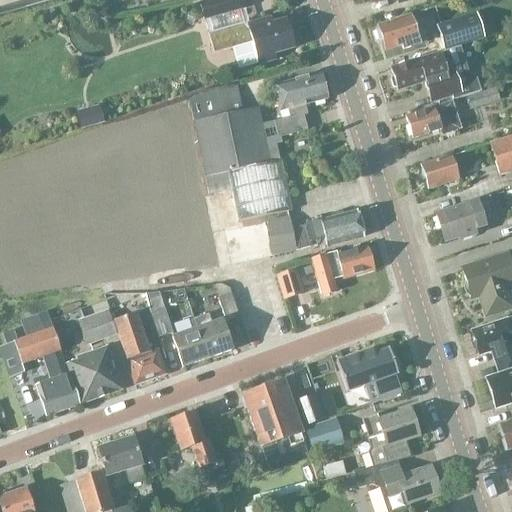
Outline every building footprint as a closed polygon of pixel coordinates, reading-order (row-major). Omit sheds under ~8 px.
[(0,0),(0,15),(11,12),(12,13),(60,0),(0,0)] [(204,21),(243,9),(240,0),(214,0),(199,4),(204,21)] [(475,14),(436,27),(443,49),(482,37),(475,14)] [(376,27),(374,30),(377,40),(380,41),(383,51),(400,46),(401,50),(418,45),(425,43),(420,29),(413,31),(412,28),(408,15),(375,25),(376,27)] [(271,24),(270,19),(248,26),(247,23),(207,34),(213,54),(251,43),(252,47),(253,47),(258,65),(274,61),(273,55),(292,49),(291,45),(294,44),(291,34),(288,35),(284,21),(271,24)] [(417,59),(389,68),(392,78),(390,78),(389,80),(392,88),(393,89),(395,88),(396,90),(423,82),(429,103),(450,97),(451,101),(480,92),(479,91),(478,91),(474,77),(466,73),(455,77),(451,67),(462,63),(458,48),(459,48),(458,45),(443,50),(417,59)] [(271,161),(278,159),(276,147),(281,146),(279,138),(309,129),(303,106),(326,100),(319,75),(272,87),(279,113),(280,119),(261,124),(271,161)] [(193,122),(240,110),(236,88),(188,98),(193,122)] [(496,88),(465,98),(469,111),(500,101),(496,88)] [(442,136),(459,130),(450,102),(404,116),(411,139),(440,130),(442,136)] [(271,161),(261,124),(257,106),(240,110),(193,122),(206,177),(271,161)] [(98,107),(76,113),(81,130),(103,124),(98,107)] [(511,170),(511,135),(488,143),(498,175),(511,170)] [(450,156),(420,165),(421,169),(420,175),(424,179),(428,190),(458,180),(450,156)] [(206,188),(208,194),(232,189),(239,222),(286,212),(290,211),(280,160),(279,160),(278,159),(271,161),(206,177),(204,178),(206,188)] [(232,189),(208,194),(203,195),(211,234),(240,228),(239,222),(232,189)] [(462,207),(436,215),(444,243),(461,238),(461,240),(475,235),(473,230),(484,227),(484,226),(496,222),(487,197),(476,201),(476,200),(462,204),(462,207)] [(304,226),(309,243),(324,239),(326,247),(363,238),(356,211),(319,221),(319,222),(304,226)] [(288,218),(240,228),(211,234),(218,268),(295,251),(288,218)] [(310,262),(311,267),(320,297),(336,293),(332,281),(342,278),(343,281),(373,272),(366,248),(336,257),(335,254),(310,262)] [(461,270),(465,282),(464,285),(463,287),(464,291),(466,295),(468,296),(469,297),(470,298),(479,295),(485,316),(510,308),(504,288),(511,285),(511,273),(506,256),(461,270)] [(302,295),(296,272),(276,278),(283,301),(302,295)] [(155,289),(140,291),(142,309),(157,308),(155,289)] [(224,322),(238,318),(230,294),(216,299),(224,322)] [(85,347),(117,335),(113,322),(108,310),(76,321),(85,347)] [(157,338),(170,334),(162,310),(149,315),(157,338)] [(113,322),(117,335),(134,386),(165,375),(156,351),(149,353),(135,314),(113,322)] [(471,339),(470,343),(471,347),(474,350),(477,352),(479,356),(490,352),(497,373),(511,367),(511,317),(471,331),(472,335),(471,339)] [(195,329),(206,359),(231,351),(220,321),(195,329)] [(12,342),(5,345),(16,375),(23,373),(20,365),(60,351),(52,328),(12,342)] [(181,368),(206,359),(195,329),(171,338),(181,368)] [(81,404),(121,390),(107,348),(76,358),(77,361),(67,364),(81,404)] [(364,386),(397,374),(388,350),(373,355),(371,350),(353,356),(353,358),(338,363),(344,382),(360,376),(364,386)] [(495,409),(511,403),(511,369),(484,378),(495,409)] [(67,375),(35,386),(45,417),(78,405),(67,375)] [(260,448),(302,434),(283,381),(242,395),(260,448)] [(303,427),(324,420),(316,395),(295,402),(303,427)] [(376,416),(361,421),(367,439),(370,448),(368,453),(373,468),(395,462),(399,461),(410,457),(405,442),(418,437),(409,410),(378,421),(376,416)] [(218,452),(211,455),(207,442),(204,443),(194,413),(169,421),(179,452),(190,448),(197,469),(202,467),(203,471),(208,470),(216,494),(230,489),(218,452)] [(351,415),(306,431),(318,463),(362,447),(351,415)] [(511,421),(499,426),(503,438),(500,441),(502,447),(506,448),(507,451),(511,448),(511,421)] [(132,438),(110,445),(109,442),(99,446),(99,449),(97,449),(106,479),(124,473),(128,485),(144,480),(141,468),(132,438)] [(400,478),(395,463),(395,462),(386,465),(353,475),(358,489),(370,485),(377,489),(384,511),(403,511),(410,510),(410,509),(408,509),(406,506),(439,495),(430,468),(400,478)] [(101,473),(74,481),(83,511),(111,511),(113,511),(112,510),(101,473)] [(31,511),(24,490),(0,497),(0,511),(31,511)]
